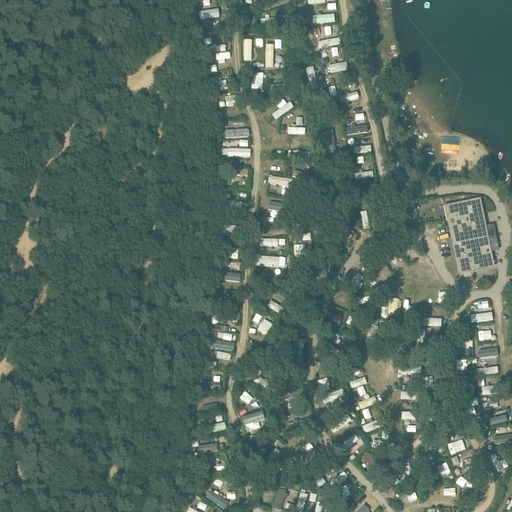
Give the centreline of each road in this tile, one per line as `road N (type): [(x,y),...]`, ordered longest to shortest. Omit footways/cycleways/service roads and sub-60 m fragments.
road 1 (track): [(252,507),(230,403),(246,323),(255,131),(230,25),(238,13),(293,0)]
road 2 (track): [(398,227),(352,259),(329,294),(309,365),(316,413),(386,511)]
road 3 (track): [(342,0),(391,231)]
road 4 (track): [(477,511),(492,478),(454,403),(449,329),(462,290)]
